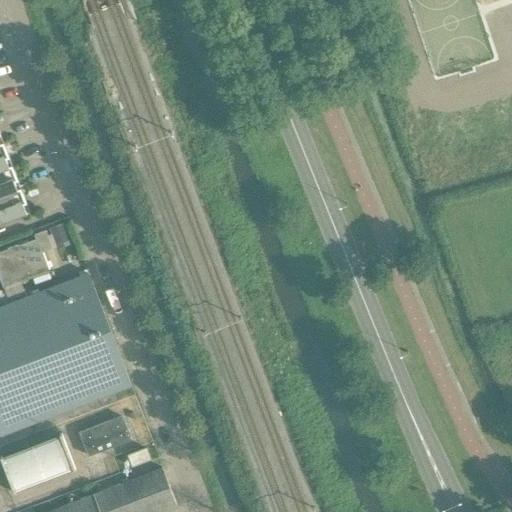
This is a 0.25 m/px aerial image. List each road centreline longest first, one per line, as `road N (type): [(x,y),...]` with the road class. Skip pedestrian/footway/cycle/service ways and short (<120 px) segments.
road 1 (residential): [(200,511),(7,0)]
road 2 (secondary): [(242,0),(411,414)]
